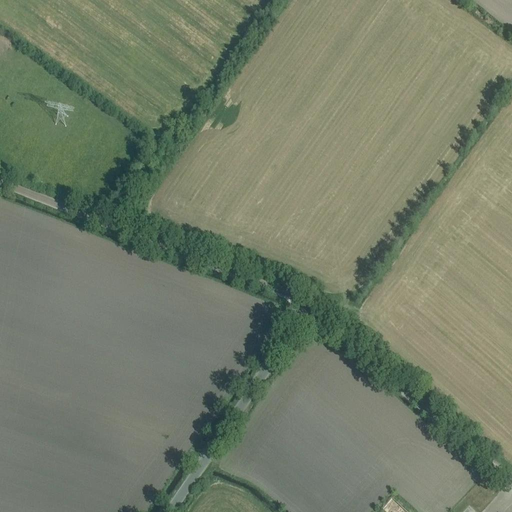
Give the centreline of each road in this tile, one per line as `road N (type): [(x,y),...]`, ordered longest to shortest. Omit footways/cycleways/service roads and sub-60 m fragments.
road 1 (unclassified): [(306,312),(278,290),(0,183)]
road 2 (unclassified): [(306,312),(511,491)]
road 3 (unclassified): [(170,511),(306,312)]
